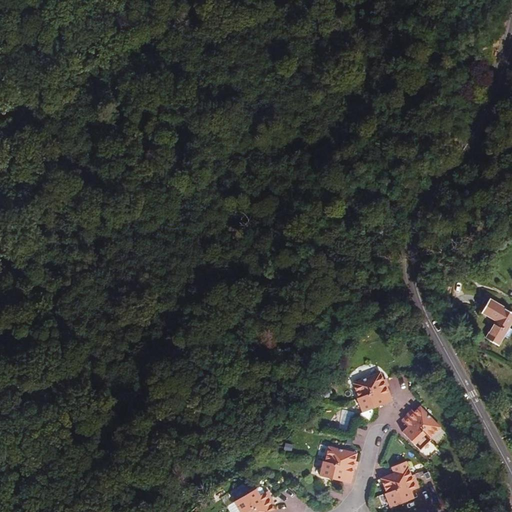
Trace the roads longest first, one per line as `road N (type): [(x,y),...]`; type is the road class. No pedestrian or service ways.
road 1 (residential): [(511,38),(491,99),(419,214),(414,248),(424,310),(511,472)]
road 2 (track): [(99,511),(344,183)]
road 3 (track): [(0,460),(54,433),(97,397),(103,377),(34,282),(0,268)]
road 4 (track): [(344,183),(432,61)]
